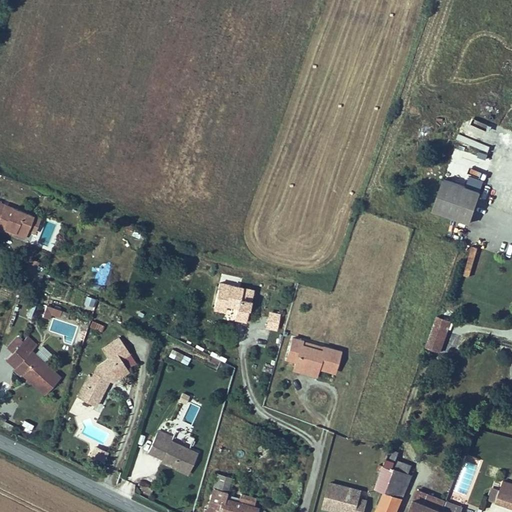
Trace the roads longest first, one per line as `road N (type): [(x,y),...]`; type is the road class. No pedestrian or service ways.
road 1 (unknown): [(95,486),(141,375),(138,350),(108,316)]
road 2 (tertiary): [(0,439),(145,511)]
